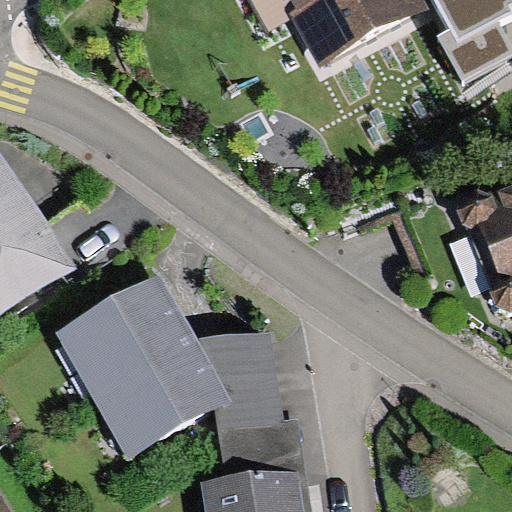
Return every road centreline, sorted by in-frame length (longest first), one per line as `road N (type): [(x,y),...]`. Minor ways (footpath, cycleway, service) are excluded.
road 1 (residential): [(0,83),(107,129),(352,301)]
road 2 (residential): [(352,301),(334,354),(364,511)]
road 3 (residential): [(352,301),(511,395)]
